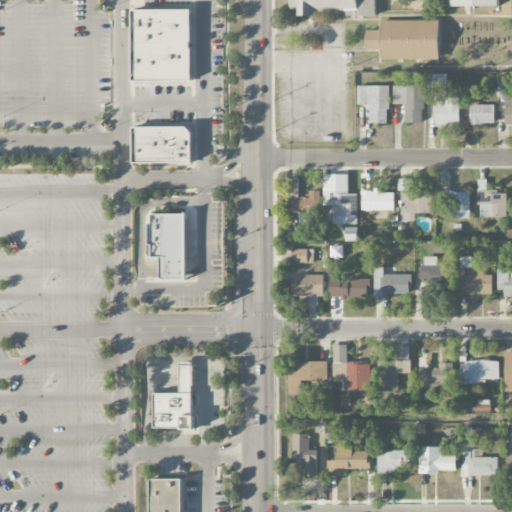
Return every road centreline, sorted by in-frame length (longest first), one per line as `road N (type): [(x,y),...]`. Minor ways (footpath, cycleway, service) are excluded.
road 1 (secondary): [(259,511),(258,0)]
road 2 (residential): [(511,328),(256,329)]
road 3 (residential): [(511,159),(260,160)]
